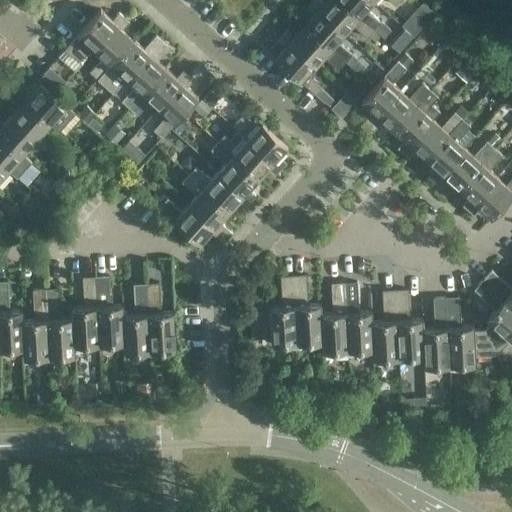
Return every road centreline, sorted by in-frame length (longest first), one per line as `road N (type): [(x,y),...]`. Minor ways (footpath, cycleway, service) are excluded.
road 1 (residential): [(261,241),(317,178),(321,151),(157,0)]
road 2 (residential): [(511,219),(478,256),(453,263),(387,246),(261,241)]
road 3 (tertiary): [(460,511),(342,452),(220,434)]
road 4 (residential): [(221,284),(169,240),(0,244)]
road 5 (tertiary): [(220,434),(0,445)]
road 6 (residential): [(220,434),(221,284)]
